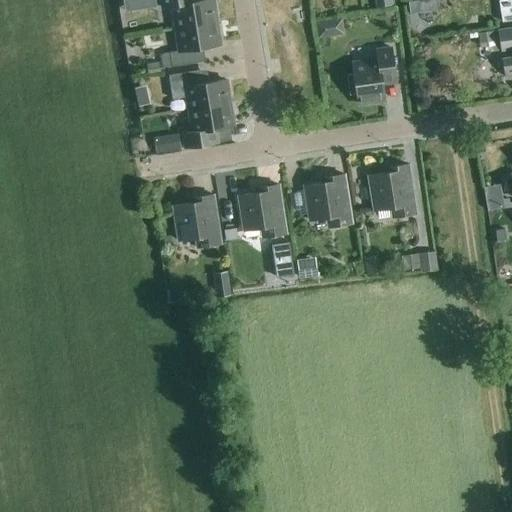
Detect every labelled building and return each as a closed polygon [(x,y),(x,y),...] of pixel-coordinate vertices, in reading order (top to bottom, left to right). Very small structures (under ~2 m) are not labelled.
[(216,22),(212,0),(205,0),(189,3),(188,0),(161,0),(163,8),(172,6),(176,29),(216,22)] [(374,0),(375,8),(392,6),(391,0),(374,0)] [(410,15),(425,12),(423,0),(408,2),(410,15)] [(511,0),(502,0),(498,1),(502,22),(511,20),(511,0)] [(319,34),(345,32),(344,13),(318,15),(319,34)] [(216,22),(176,29),(179,51),(170,52),(172,67),(198,63),(196,49),(220,45),(216,22)] [(511,28),(498,30),(500,45),(511,42),(511,57),(502,59),(505,77),(511,75),(511,28)] [(478,33),(480,48),(495,46),(493,31),(478,33)] [(354,74),(347,75),(350,95),(357,94),(358,104),(385,100),(381,76),(395,74),(391,48),(376,50),(378,60),(352,63),(354,74)] [(159,62),(147,64),(149,74),(161,72),(159,62)] [(230,103),(226,80),(202,84),(200,70),(169,75),(173,99),(187,97),(189,110),(230,103)] [(230,103),(189,110),(192,132),(183,133),(185,148),(211,143),(209,130),(233,126),(230,103)] [(155,135),(159,152),(182,146),(178,129),(155,135)] [(408,165),(389,167),(390,172),(369,175),(374,210),(400,206),(401,216),(416,214),(408,165)] [(344,174),(325,177),(325,182),(304,185),(310,220),(335,216),(337,226),(351,224),(344,174)] [(278,185),(259,188),(260,192),(239,196),(244,230),(259,228),(261,238),(271,236),(286,234),(278,185)] [(213,195),(194,198),(195,202),(173,206),(179,241),(205,237),(206,246),(221,244),(213,195)] [(225,242),(238,240),(236,228),(224,230),(225,242)] [(495,231),(497,244),(506,243),(504,230),(495,231)] [(294,275),(289,243),(272,245),(276,277),(294,275)] [(418,254),(401,257),(403,271),(420,269),(418,254)] [(299,279),(318,276),(315,258),(296,261),(299,279)] [(215,274),(218,297),(231,295),(228,272),(215,274)] [(504,315),(511,314),(511,289),(500,291),(504,315)]
